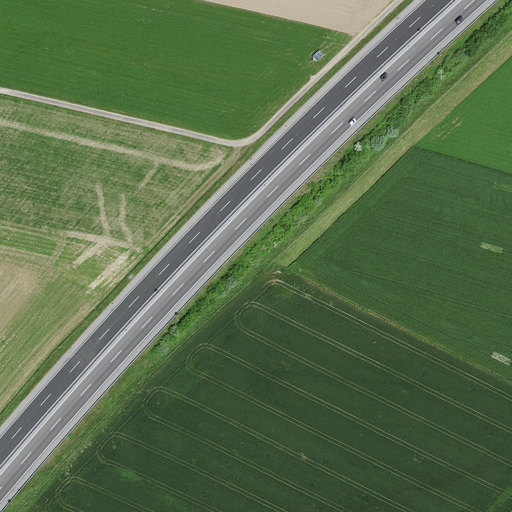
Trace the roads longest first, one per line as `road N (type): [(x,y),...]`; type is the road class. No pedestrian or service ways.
road 1 (motorway): [(0,488),(245,218),(474,0)]
road 2 (motorway): [(438,0),(230,200),(0,451)]
road 3 (track): [(398,0),(255,137),(239,143),(0,90)]
